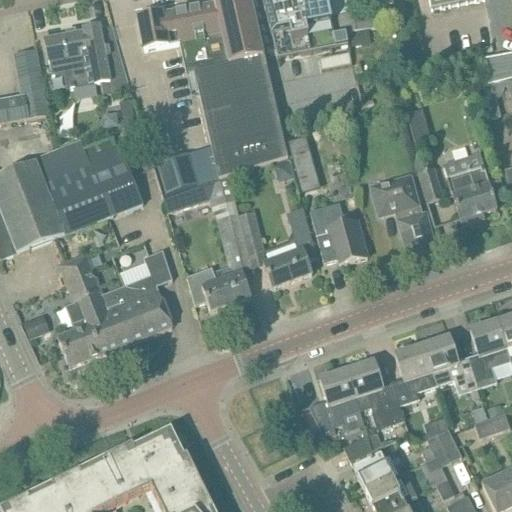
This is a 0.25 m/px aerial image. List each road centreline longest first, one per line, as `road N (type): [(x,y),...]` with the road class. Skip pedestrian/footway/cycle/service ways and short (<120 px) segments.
road 1 (tertiary): [(192,388),(511,266)]
road 2 (tertiary): [(44,444),(192,388)]
road 3 (residential): [(253,499),(192,388)]
road 4 (residential): [(44,444),(0,332)]
